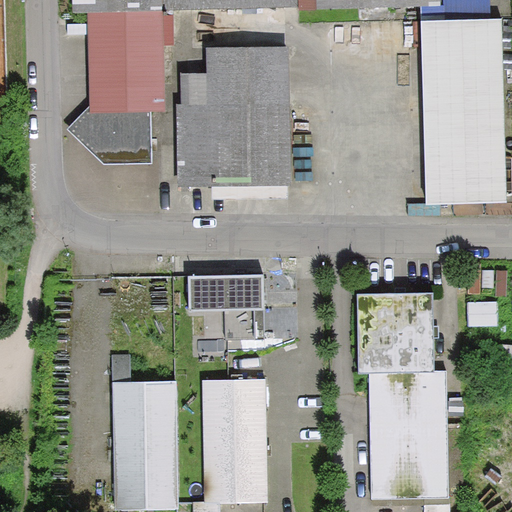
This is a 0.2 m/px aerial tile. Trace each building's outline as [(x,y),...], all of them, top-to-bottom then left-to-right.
[(78,0),(79,14),(91,13),(158,12),(158,0),(78,0)] [(158,0),(158,12),(173,12),(300,10),(300,0),(158,0)] [(499,9),(420,10),(422,194),(501,193),(499,9)] [(92,109),(154,109),(162,108),(161,47),(173,47),(173,12),(158,12),(91,13),(92,109)] [(212,79),(185,79),(185,109),(180,109),(181,187),(288,186),(287,49),(212,50),(212,79)] [(154,109),(92,109),(70,128),(108,163),(155,163),(154,109)] [(231,341),(268,340),(267,276),(194,278),(196,351),(231,350),(231,341)] [(430,286),(355,287),(356,365),(365,365),(431,364),(430,286)] [(472,326),(499,326),(499,306),(486,306),(486,304),(473,304),(472,326)] [(127,350),(107,350),(111,502),(175,500),(172,372),(127,373),(127,350)] [(431,364),(365,365),(367,492),(419,491),(446,491),(444,364),(431,364)] [(264,373),(202,374),(204,495),(192,495),(192,511),(217,511),(217,497),(265,496),(264,373)] [(446,511),(446,491),(419,491),(419,511),(446,511)]
